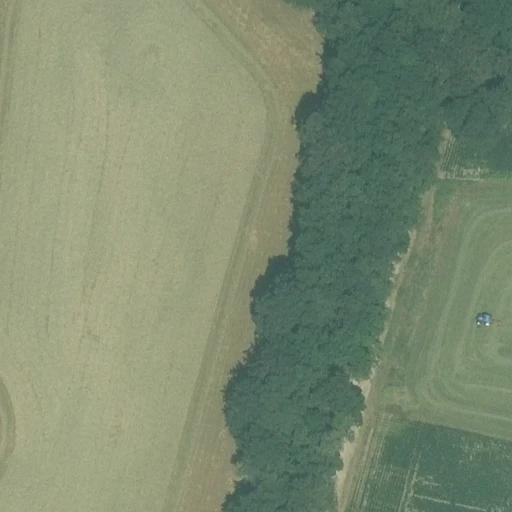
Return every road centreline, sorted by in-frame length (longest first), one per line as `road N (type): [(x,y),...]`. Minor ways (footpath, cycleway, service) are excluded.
road 1 (track): [(322,511),(439,114)]
road 2 (track): [(439,114),(479,0)]
